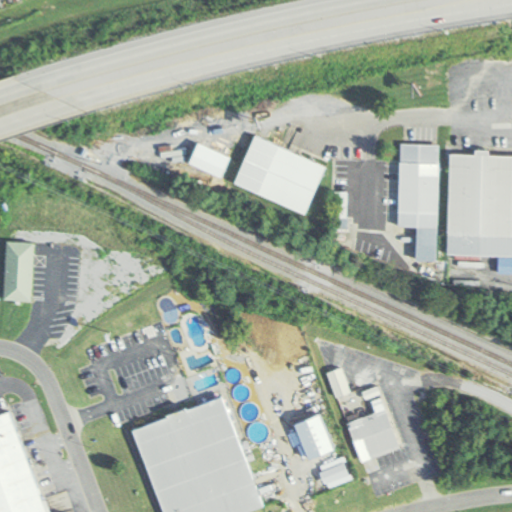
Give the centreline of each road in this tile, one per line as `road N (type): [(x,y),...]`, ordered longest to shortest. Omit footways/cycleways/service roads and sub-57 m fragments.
road 1 (residential): [(0,354),(25,357),(49,383),(100,511),(426,509),(511,494)]
road 2 (trunk): [(48,89),(255,33),(428,0)]
